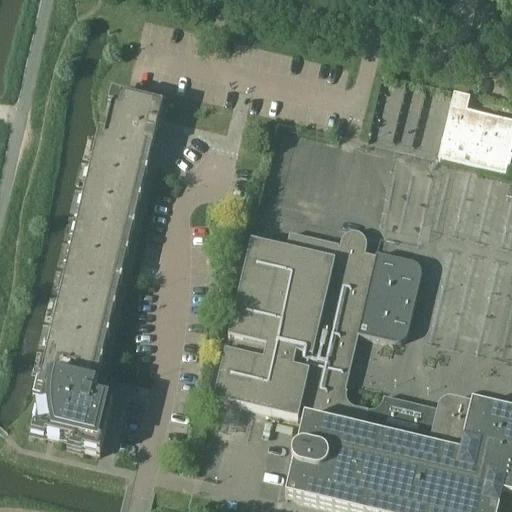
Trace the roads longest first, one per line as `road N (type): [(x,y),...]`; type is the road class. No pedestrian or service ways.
road 1 (residential): [(138,511),(173,370),(174,241),(187,204),(225,165)]
road 2 (residential): [(511,78),(216,1)]
road 3 (unclassified): [(0,209),(47,0)]
